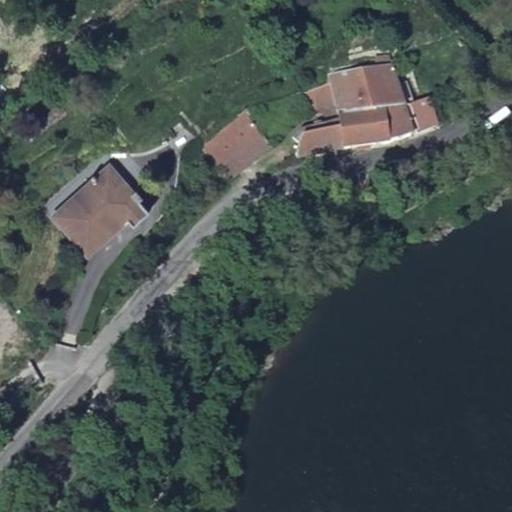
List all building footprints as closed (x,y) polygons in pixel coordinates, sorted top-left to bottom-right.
[(351,62),(378,53),(372,31),(344,39),(351,62)] [(378,71),(395,70),(393,57),(377,58),(378,71)] [(298,144),(294,158),(347,151),(389,144),(411,138),(395,70),(378,71),(333,75),(334,81),(338,106),(341,128),(307,134),(301,140),(298,144)] [(311,108),(338,106),(334,81),(304,86),(311,108)] [(442,106),(433,108),(435,116),(444,115),(442,106)] [(412,109),(418,135),(437,129),(435,116),(433,108),(412,109)] [(200,144),(230,186),(268,149),(247,111),(222,128),(200,144)] [(150,218),(109,172),(57,219),(91,258),(127,224),(134,232),(150,218)]
